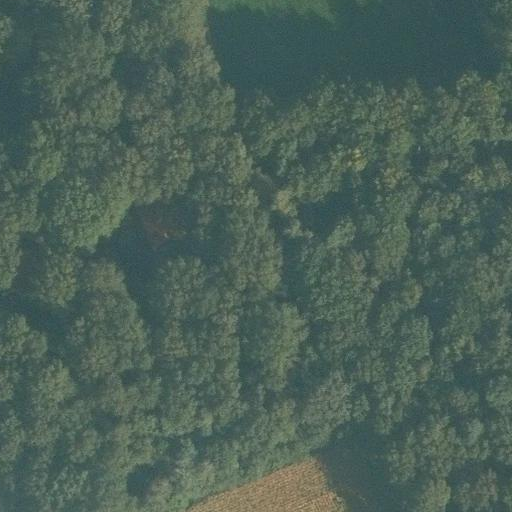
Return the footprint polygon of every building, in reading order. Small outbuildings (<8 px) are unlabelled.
[(16,42),(18,56),(41,53),(38,38),(16,42)] [(151,251),(171,244),(181,240),(167,200),(137,211),(151,251)] [(18,302),(47,292),(33,252),(4,262),(18,302)] [(126,264),(132,281),(148,275),(142,258),(126,264)] [(59,325),(62,324),(66,335),(76,331),(72,320),(76,319),(69,301),(52,307),(59,325)]
